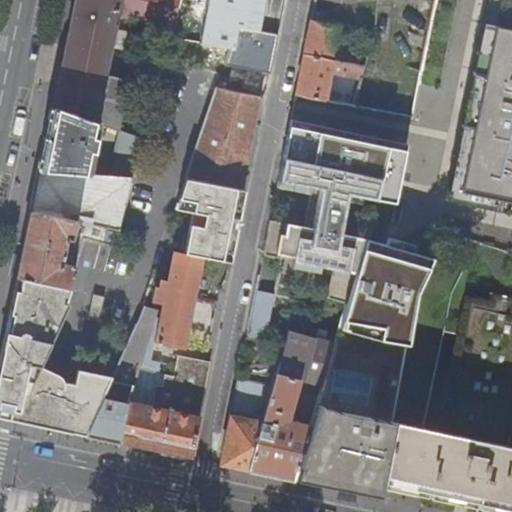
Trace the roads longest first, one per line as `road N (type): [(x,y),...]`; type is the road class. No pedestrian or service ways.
road 1 (residential): [(197,494),(292,0)]
road 2 (residential): [(197,494),(0,452)]
road 3 (tertiary): [(0,124),(23,0)]
